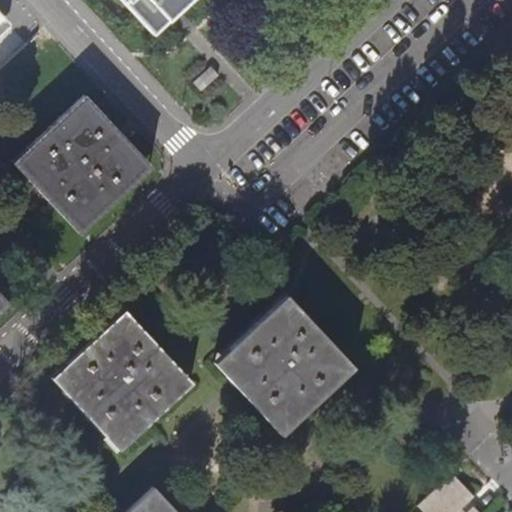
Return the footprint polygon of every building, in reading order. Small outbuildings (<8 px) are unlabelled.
[(172,1),(180,10),(189,0),(121,0),(131,10),(136,16),(153,34),(168,20),(161,11),(172,1)] [(168,20),(180,10),(172,1),(161,11),(168,20)] [(83,95),(10,161),(33,187),(42,197),(78,234),(150,166),(127,142),(119,133),(83,95)] [(201,228),(179,247),(194,264),(216,244),(201,228)] [(353,368),(284,294),(257,320),(251,325),(212,362),(226,377),(232,384),(280,435),(311,406),(316,401),(353,368)] [(190,382),(123,310),(94,336),(89,341),(51,377),(118,450),(147,423),(154,417),(190,382)] [(423,511),(476,511),(472,507),(466,511),(464,511),(461,508),(473,497),(451,474),(417,505),(423,511)] [(175,511),(151,486),(124,511),(175,511)]
